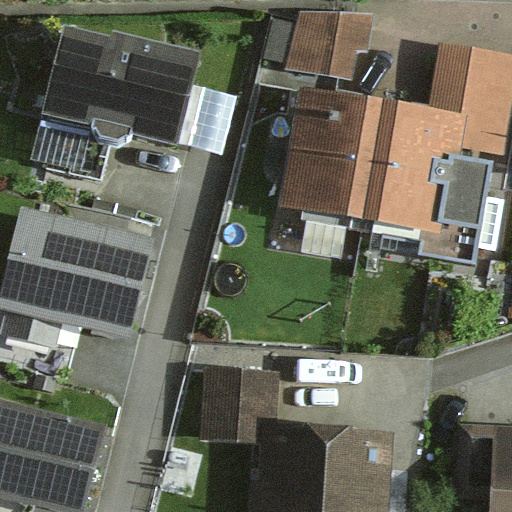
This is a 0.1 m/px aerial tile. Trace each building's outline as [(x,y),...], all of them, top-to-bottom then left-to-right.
[(111,48),(64,36),(41,125),(118,145),(178,161),(203,66),(112,43),(111,48)] [(383,114),(306,101),(288,211),(364,224),(383,114)] [(460,127),(383,114),(364,224),(441,237),(460,127)] [(111,228),(19,207),(0,288),(0,310),(131,340),(155,238),(111,228)] [(89,511),(109,437),(0,408),(0,506),(21,511),(89,511)] [(511,511),(511,439),(499,439),(495,511),(511,511)] [(378,511),(382,449),(266,442),(261,511),(378,511)]
